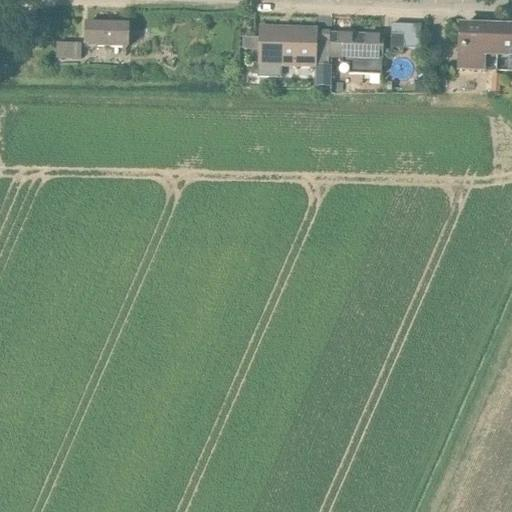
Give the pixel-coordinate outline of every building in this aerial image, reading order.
[(128,27),(84,25),(83,48),(127,49),(128,27)] [(390,26),(390,51),(390,54),(402,55),(403,51),(419,51),(420,27),(390,26)] [(458,72),(495,73),(497,28),(459,27),(458,72)] [(511,28),(497,28),(495,73),(511,73),(511,28)] [(260,29),(258,78),(279,78),(279,67),(314,68),(314,67),(315,32),(315,31),(260,29)] [(330,35),(329,60),(342,60),(342,65),(349,65),(349,74),(380,76),(381,61),(382,37),(330,35)] [(81,46),(56,45),(55,60),(80,61),(81,46)] [(314,83),(314,88),(330,88),(330,67),(329,67),(328,67),(315,67),(314,83)]
